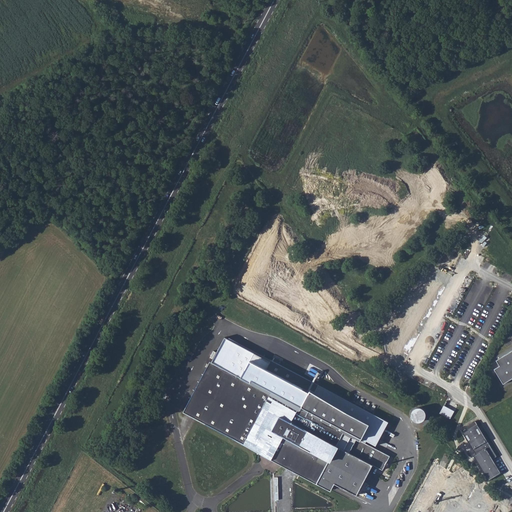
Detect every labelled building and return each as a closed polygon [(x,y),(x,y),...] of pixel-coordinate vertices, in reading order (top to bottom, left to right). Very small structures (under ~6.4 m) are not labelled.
[(511,350),(496,361),(499,367),(494,370),(503,385),(511,379),(511,350)] [(182,413),(337,494),(343,483),(354,488),(367,464),(385,472),(392,459),(375,450),(390,425),(319,385),(304,412),(209,362),(182,413)] [(439,413),(450,418),(455,409),(444,404),(439,413)] [(427,416),(420,405),(409,412),(417,422),(427,416)] [(476,421),(461,430),(475,454),(473,455),(487,481),(501,473),(492,459),(496,456),(476,421)]
